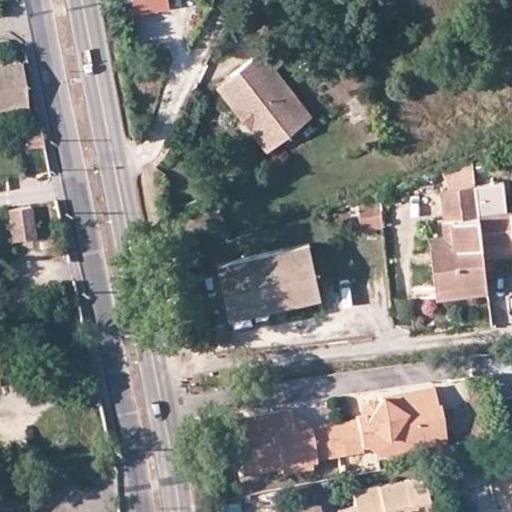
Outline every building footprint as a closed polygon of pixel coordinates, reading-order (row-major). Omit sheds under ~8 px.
[(133,0),(135,15),(172,12),(170,0),(133,0)] [(275,77),(271,71),(277,66),(286,59),(273,43),(235,75),(248,90),(246,102),(252,110),(261,120),(273,122),(286,137),(316,113),(291,83),(282,71),(275,77)] [(0,108),(27,105),(21,62),(0,65),(0,108)] [(282,71),(277,66),(271,71),(275,77),(282,71)] [(248,90),(235,75),(223,85),(247,114),(252,110),(246,102),(248,90)] [(286,137),(273,122),(261,120),(252,110),(247,114),(274,147),(286,137)] [(43,142),(40,124),(23,128),(27,145),(43,142)] [(486,279),(482,243),(511,238),(511,211),(478,214),(474,184),(443,188),(446,218),(453,217),(457,244),(432,247),(436,285),(486,279)] [(380,193),(359,201),(362,228),(383,226),(382,211),(380,193)] [(31,236),(27,205),(5,208),(10,239),(31,236)] [(430,234),(432,247),(457,244),(453,217),(446,218),(442,219),(443,233),(430,234)] [(257,307),(294,300),(293,293),(317,288),(308,243),(222,259),(231,303),(256,300),(257,307)] [(487,291),(486,279),(436,285),(437,297),(487,291)] [(293,293),(294,300),(319,296),(317,288),(293,293)] [(257,307),(256,300),(231,303),(232,313),(257,307)] [(381,458),(389,443),(416,437),(418,438),(434,435),(429,407),(433,405),(429,388),(378,398),(375,405),(368,416),(360,417),(357,417),(353,422),(339,425),(345,456),(360,453),(361,450),(366,448),(381,458)] [(429,407),(434,435),(418,438),(416,437),(389,443),(381,458),(458,444),(449,402),(433,405),(429,407)] [(370,403),(366,403),(360,412),(360,417),(368,416),(375,405),(370,403)] [(249,455),(254,470),(296,462),(308,465),(317,464),(318,461),(333,458),(326,428),(303,432),(298,433),(289,428),(288,422),(286,414),(228,425),(231,442),(237,440),(240,456),(249,455)] [(288,422),(289,428),(298,433),(303,432),(303,427),(293,421),(288,422)] [(345,456),(339,425),(333,427),(338,457),(345,456)] [(338,457),(333,427),(326,428),(333,458),(338,457)] [(237,440),(231,442),(240,480),(278,473),(278,477),(310,471),(308,465),(296,462),(254,470),(249,455),(240,456),(237,440)] [(0,511),(97,511),(95,477),(0,489),(0,511)] [(426,511),(421,477),(350,490),(353,503),(335,507),(335,511),(426,511)] [(334,505),(331,488),(313,492),(315,503),(316,508),(334,505)] [(315,503),(270,511),(335,511),(335,507),(334,505),(316,508),(315,503)]
